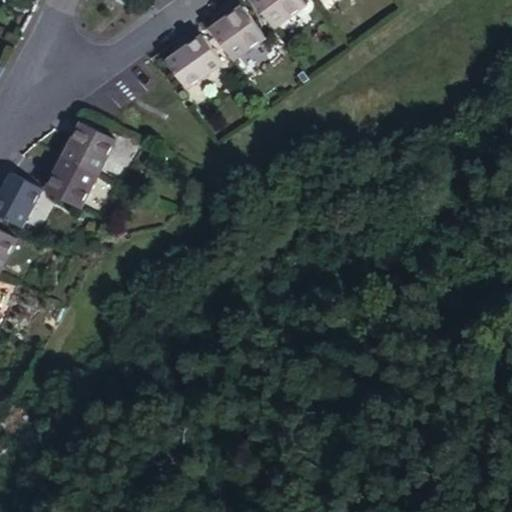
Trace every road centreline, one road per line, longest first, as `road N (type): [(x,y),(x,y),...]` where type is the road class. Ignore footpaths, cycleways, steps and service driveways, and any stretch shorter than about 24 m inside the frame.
road 1 (residential): [(196,0),(0,142)]
road 2 (residential): [(0,132),(64,0)]
